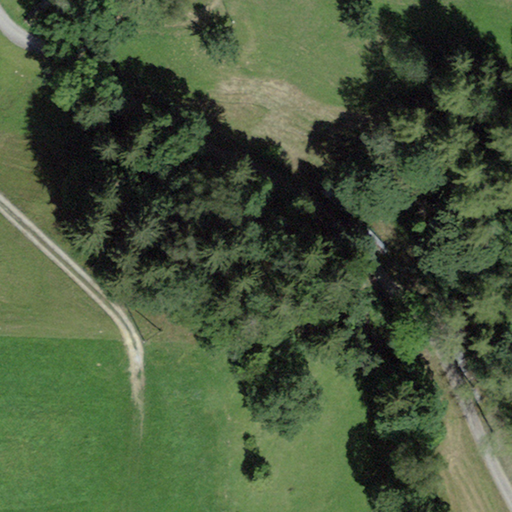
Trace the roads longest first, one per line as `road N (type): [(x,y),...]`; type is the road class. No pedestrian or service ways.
road 1 (track): [(0,19),(20,41),(55,53),(81,49),(119,90),(191,141),(309,200),(459,361),(511,495)]
road 2 (track): [(0,204),(126,326),(135,352),(123,511)]
